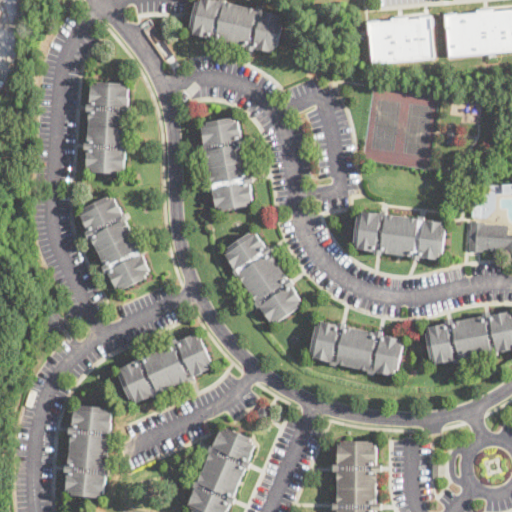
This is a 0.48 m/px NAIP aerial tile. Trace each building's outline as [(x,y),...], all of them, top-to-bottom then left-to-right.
[(226,0),(226,2),(257,9),(257,6),(264,8),(263,11),(281,14),(280,17),(282,18),(281,21),(284,22),(278,46),(276,46),(275,49),(273,49),(272,52),(255,48),(254,51),(248,49),(249,47),(217,40),(217,42),(210,41),(211,38),(193,35),(194,31),(192,30),(193,27),(191,27),(196,2),(198,2),(198,0),(226,0)] [(447,15),(511,8),(511,50),(451,57),(447,15)] [(369,22),(431,17),(435,58),(372,64),(369,22)] [(124,84),(124,86),(127,86),(127,88),(129,88),(129,107),(131,107),(131,112),(127,112),(127,144),(129,144),(129,152),(126,152),(126,168),(122,169),(122,171),(119,171),(119,172),(94,172),(94,169),(90,169),(90,167),(88,167),(88,149),(86,149),(86,142),(91,142),(91,111),(88,111),(88,104),(92,104),(92,86),(95,86),(95,85),(98,85),(98,84),(124,84)] [(232,117),(233,120),(236,119),(236,121),(239,121),(242,138),(245,137),(246,144),(244,144),(249,175),(252,175),(253,182),(250,182),(254,200),(251,200),(251,203),(248,203),(248,205),(223,210),(223,208),(220,208),(219,206),(217,207),(214,189),(211,190),(209,184),(212,183),(206,152),(204,152),(203,146),(205,146),(202,128),(205,127),(205,125),(208,124),(207,122),(232,117)] [(458,144),(447,143),(449,124),(460,125),(458,144)] [(511,193),(503,194),(503,185),(511,184),(511,193)] [(107,196),(108,198),(111,197),(112,199),(114,198),(122,213),(125,212),(128,219),(126,220),(141,248),(143,247),(146,253),(143,255),(152,270),(148,272),(149,274),(147,275),(148,277),(126,289),(124,286),(121,288),(120,286),(117,287),(109,272),(106,273),(103,266),(106,265),(91,237),(89,238),(85,231),(88,230),(80,215),(84,213),(83,211),(86,210),(85,208),(107,196)] [(483,201),(482,217),(473,216),(474,201),(483,201)] [(387,211),(387,214),(418,218),(419,216),(425,216),(425,219),(443,222),(442,225),(444,225),(443,228),(446,229),(443,254),(441,254),(440,257),(438,256),(438,259),(420,257),(420,259),(413,259),(413,256),(382,253),(382,254),(375,254),(375,252),(357,249),(358,246),(356,246),(357,242),(354,242),(357,217),(360,217),(360,214),(362,214),(363,211),(381,214),(381,211),(387,211)] [(511,255),(505,255),(505,251),(483,250),(483,252),(470,251),(472,221),(485,222),(485,224),(509,226),(509,234),(511,234),(511,255)] [(253,233),(254,235),(257,233),(266,248),(269,246),(273,251),(271,253),(289,279),(290,278),(294,284),(292,285),(302,300),(300,302),(301,303),(297,305),(299,308),(280,321),(279,319),(276,320),(275,319),(271,321),(261,306),(259,308),(255,303),(257,301),(239,275),(237,276),(234,271),(236,269),(226,254),(228,252),(227,251),(230,249),(228,247),(250,233),(251,235),(253,233)] [(58,334),(45,319),(57,310),(69,325),(58,334)] [(490,312),(491,315),(508,312),(508,314),(511,314),(511,317),(511,348),(498,352),(499,354),(493,356),(492,353),(461,359),(461,362),(455,363),(454,361),(436,364),(436,361),(434,361),(434,358),(431,359),(426,333),(428,333),(428,330),(430,330),(429,327),(447,323),(446,320),(453,319),(453,322),(484,317),(483,313),(490,312)] [(322,321),(339,325),(339,322),(347,324),(346,326),(376,333),(377,331),(384,332),(384,335),(401,338),(400,341),(401,342),(401,344),(403,345),(398,370),(396,369),(395,373),(393,373),(393,375),(375,371),(374,375),(369,373),(369,371),(338,363),(337,366),(331,365),(332,361),(314,357),(315,355),(313,355),(313,352),(311,351),(316,326),(318,326),(319,323),(321,324),(322,321)] [(194,333),(196,337),(198,336),(199,339),(201,338),(212,361),(210,362),(211,365),(209,366),(211,368),(195,376),(196,379),(190,382),(188,379),(160,393),(160,395),(154,398),(153,395),(137,403),(136,400),(134,401),(133,398),(131,399),(119,376),(122,375),(120,372),(122,371),(121,368),(137,360),(135,357),(142,354),(144,357),(171,344),(170,342),(178,338),(179,341),(194,333)] [(81,405),(107,408),(107,410),(110,410),(110,413),(113,413),(111,431),(114,431),(113,438),(110,438),(107,469),(110,469),(109,476),(106,476),(104,494),(101,494),(101,495),(99,495),(98,497),(73,495),(73,492),(70,492),(70,489),(67,489),(69,472),(65,472),(66,465),(69,465),(73,434),(69,433),(70,426),(73,427),(75,409),(78,409),(78,407),(81,407),(81,405)] [(266,423),(256,415),(264,405),(274,413),(266,423)] [(228,428),(252,438),(251,440),(254,442),(253,443),(256,445),(249,462),(252,463),(249,469),(246,468),(234,497),(236,498),(234,504),(231,503),(227,511),(197,511),(193,510),(194,508),(192,507),(192,505),(189,503),(196,488),(193,487),(196,480),(199,482),(212,453),(209,452),(212,445),(214,446),(221,430),(224,431),(225,429),(228,430),(228,428)] [(374,442),(374,445),(376,445),(376,464),(381,464),(381,472),(377,472),(376,503),(381,503),(381,510),(377,510),(377,511),(338,511),(339,511),(333,511),(333,503),(339,503),(339,472),(334,472),(334,464),(338,465),(338,444),(342,444),(342,442),(374,442)] [(444,464),(444,477),(433,477),(433,464),(444,464)]
